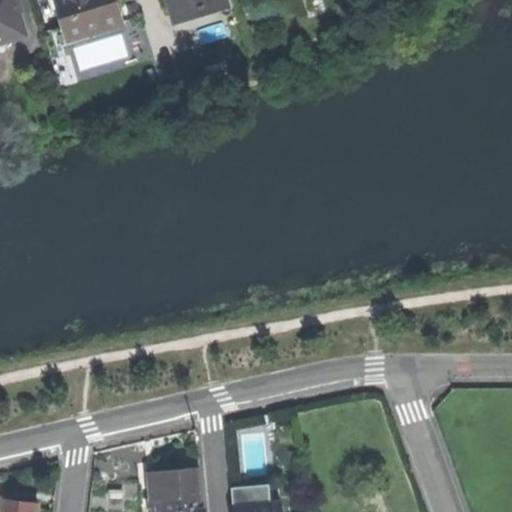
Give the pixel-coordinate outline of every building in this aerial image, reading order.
[(0,0),(0,41),(24,34),(13,0),(0,0)] [(55,0),(67,40),(121,24),(113,0),(55,0)] [(165,0),(171,15),(202,5),(204,11),(227,4),(225,0),(165,0)] [(162,511),(202,511),(199,469),(148,474),(151,500),(161,499),(162,511)] [(232,488),(234,506),(270,503),(269,485),(236,488),(232,488)] [(157,511),(162,511),(161,499),(151,500),(149,500),(149,506),(157,505),(157,511)] [(0,511),(35,511),(36,506),(0,500),(0,511)] [(281,511),(281,502),(270,503),(234,506),(234,511),(281,511)]
